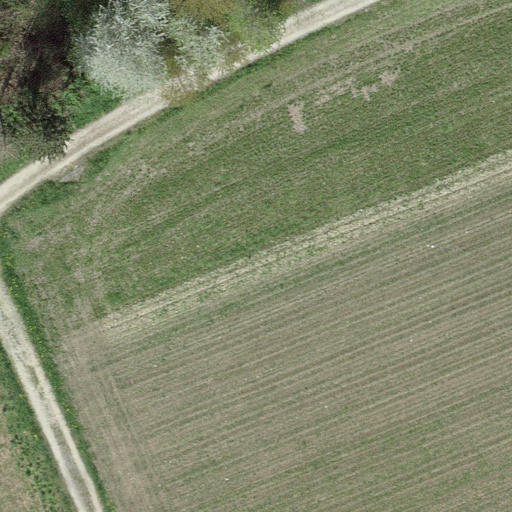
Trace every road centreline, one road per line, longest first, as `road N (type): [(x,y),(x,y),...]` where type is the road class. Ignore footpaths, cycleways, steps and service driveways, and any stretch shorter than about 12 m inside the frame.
road 1 (track): [(351,0),(253,44),(51,163),(0,203)]
road 2 (track): [(0,316),(87,511)]
